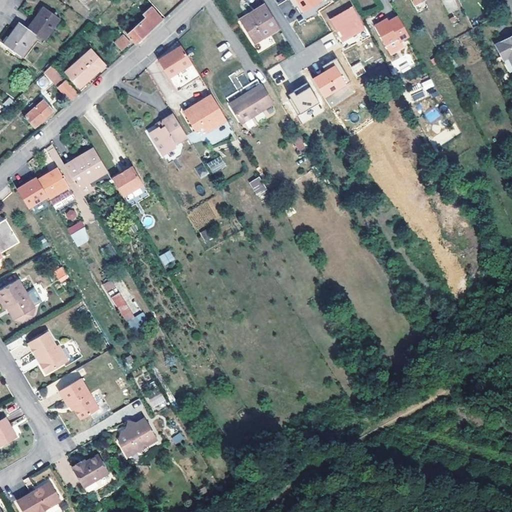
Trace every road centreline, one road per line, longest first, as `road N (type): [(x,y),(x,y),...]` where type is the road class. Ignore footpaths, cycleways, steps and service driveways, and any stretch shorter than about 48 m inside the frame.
road 1 (residential): [(200,0),(0,176)]
road 2 (residential): [(0,356),(46,448),(0,483)]
